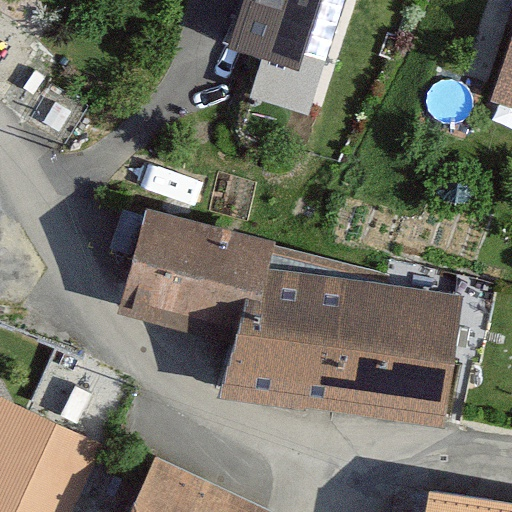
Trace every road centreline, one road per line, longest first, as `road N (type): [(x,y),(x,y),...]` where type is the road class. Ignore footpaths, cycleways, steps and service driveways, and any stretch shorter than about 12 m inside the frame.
road 1 (residential): [(364,452),(277,445),(172,398),(97,308),(39,199),(0,151)]
road 2 (residential): [(511,464),(364,452)]
